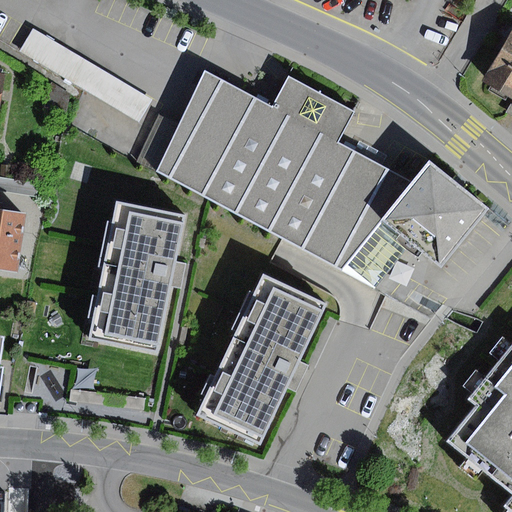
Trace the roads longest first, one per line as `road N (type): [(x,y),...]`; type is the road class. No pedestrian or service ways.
road 1 (residential): [(321,511),(207,472),(0,441)]
road 2 (tertiary): [(217,0),(329,49),(426,106)]
road 3 (residential): [(492,0),(426,106)]
